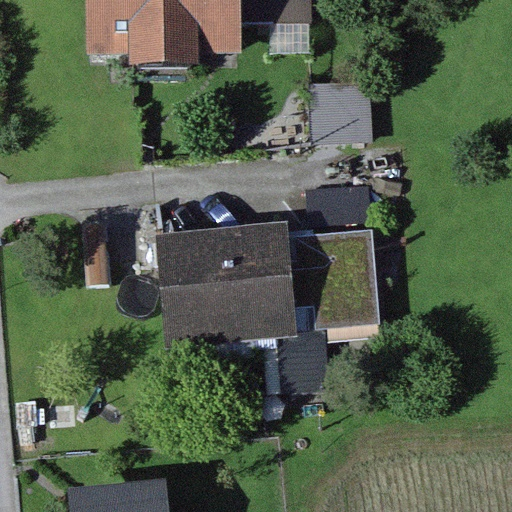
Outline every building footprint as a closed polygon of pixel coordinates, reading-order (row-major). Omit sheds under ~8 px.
[(254,0),(110,0),(112,57),(256,54),(254,0)] [(313,142),(373,139),(370,81),(310,84),(313,142)] [(360,160),(322,164),(328,226),(366,222),(360,160)] [(301,230),(182,240),(191,347),(310,337),(301,230)] [(185,511),(184,494),(88,500),(89,511),(185,511)]
